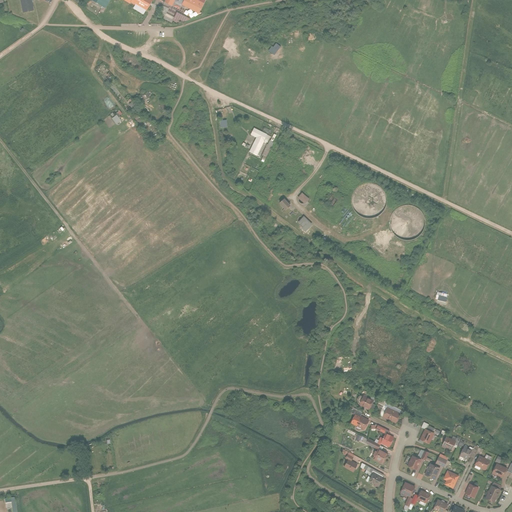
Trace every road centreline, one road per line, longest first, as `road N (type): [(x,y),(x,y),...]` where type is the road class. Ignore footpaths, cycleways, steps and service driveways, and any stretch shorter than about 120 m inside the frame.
road 1 (track): [(206,88),(222,176),(247,201),(404,313),(511,367)]
road 2 (track): [(184,76),(511,233)]
road 3 (track): [(474,0),(443,200)]
road 4 (track): [(379,228),(342,241),(291,199),(329,145)]
road 5 (residential): [(392,468),(482,508),(502,510),(511,498)]
road 6 (track): [(0,491),(125,472)]
